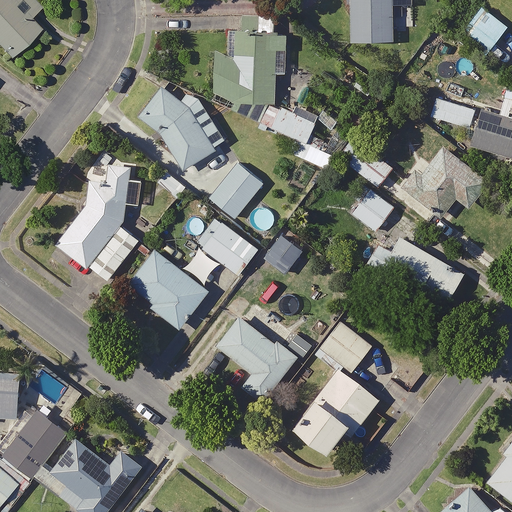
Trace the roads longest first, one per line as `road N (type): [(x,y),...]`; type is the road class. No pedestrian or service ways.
road 1 (residential): [(511,325),(373,496),(340,507),(307,505),(278,492),(0,284)]
road 2 (residential): [(132,0),(133,41),(0,225)]
